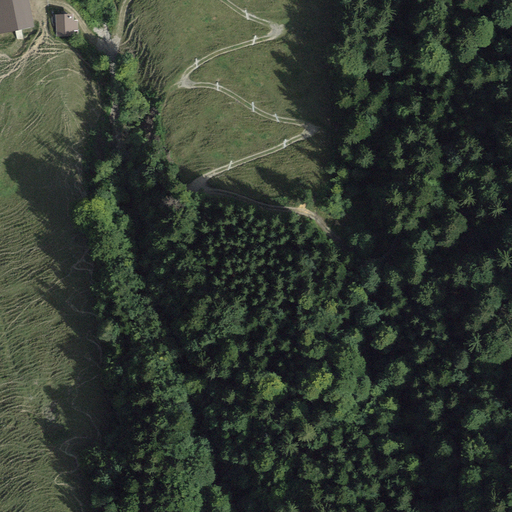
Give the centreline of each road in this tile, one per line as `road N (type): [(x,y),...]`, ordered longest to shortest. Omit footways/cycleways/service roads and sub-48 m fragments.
road 1 (track): [(225,0),(280,32),(204,58),(184,74),(275,118),(310,123),(310,131),(208,174),(204,187),(310,213),(374,261),(388,256),(414,216),(460,213),(511,166)]
road 2 (track): [(56,0),(95,44),(108,47),(117,43),(129,0)]
